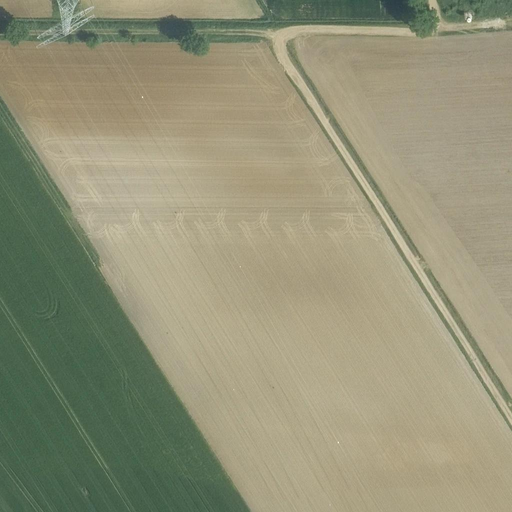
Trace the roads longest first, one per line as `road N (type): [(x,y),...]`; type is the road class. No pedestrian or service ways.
road 1 (track): [(274,34),(511,416)]
road 2 (track): [(274,34),(0,33)]
road 3 (track): [(134,319),(0,106)]
road 4 (track): [(431,0),(432,24),(420,31),(274,34)]
